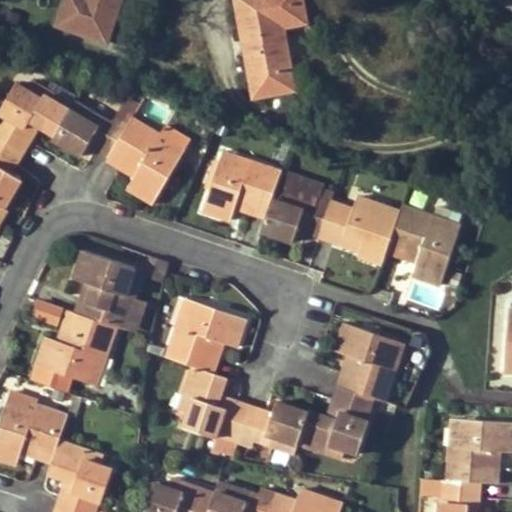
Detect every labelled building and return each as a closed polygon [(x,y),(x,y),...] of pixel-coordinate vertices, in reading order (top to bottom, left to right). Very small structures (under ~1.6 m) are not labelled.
[(65,0),(57,26),(108,43),(122,0),(65,0)] [(307,23),(302,0),(238,0),(256,97),(295,90),(286,38),(279,39),(277,28),(284,27),(307,23)] [(286,38),(284,27),(277,28),(279,39),(286,38)] [(28,91),(42,99),(47,90),(33,82),(28,91)] [(52,82),(47,90),(70,104),(75,96),(52,82)] [(56,135),(74,106),(70,104),(47,90),(42,99),(28,91),(16,84),(0,113),(2,116),(26,129),(31,121),(39,126),(56,135)] [(89,145),(105,118),(76,101),(74,106),(56,135),(54,139),(82,156),(89,145)] [(2,116),(0,119),(0,121),(30,141),(39,126),(31,121),(26,129),(2,116)] [(116,117),(112,123),(96,150),(110,157),(129,125),(116,117)] [(182,156),(158,141),(162,134),(134,117),(129,125),(110,157),(108,160),(121,168),(125,161),(139,171),(136,176),(129,187),(155,203),(182,156)] [(89,145),(96,150),(112,123),(105,118),(89,145)] [(210,126),(216,128),(219,122),(213,119),(210,126)] [(0,138),(23,153),(30,141),(0,121),(0,138)] [(187,149),(162,134),(158,141),(182,156),(187,149)] [(0,155),(16,164),(23,153),(0,138),(0,155)] [(221,160),(247,169),(250,161),(224,152),(221,160)] [(0,166),(11,173),(16,164),(0,155),(0,166)] [(283,172),(250,161),(247,169),(221,160),(203,211),(231,221),(235,208),(238,200),(254,206),(252,213),(267,218),(277,189),(281,177),(283,172)] [(121,168),(136,176),(139,171),(125,161),(121,168)] [(0,204),(6,208),(22,180),(11,173),(0,166),(0,204)] [(277,189),(308,199),(312,187),(281,177),(277,189)] [(294,242),(299,230),(308,199),(277,189),(267,218),(262,232),(294,242)] [(332,201),(319,196),(317,202),(308,233),(320,237),(332,201)] [(365,241),(361,251),(360,255),(384,263),(388,253),(399,217),(387,212),(389,206),(359,196),(354,209),(346,235),(365,241)] [(299,230),(308,233),(317,202),(308,199),(299,230)] [(254,206),(238,200),(235,208),(252,213),(254,206)] [(320,237),(334,242),(338,231),(347,206),(332,201),(320,237)] [(388,253),(403,258),(406,251),(420,256),(418,263),(414,275),(441,285),(460,233),(455,232),(432,224),(435,216),(404,205),(402,211),(399,217),(388,253)] [(338,231),(346,235),(354,209),(347,206),(338,231)] [(399,217),(402,211),(389,206),(387,212),(399,217)] [(435,216),(432,224),(455,232),(461,215),(438,206),(435,216)] [(361,251),(365,241),(346,235),(338,231),(334,242),(361,251)] [(96,284),(90,300),(83,298),(78,313),(117,326),(124,329),(136,297),(127,294),(136,267),(85,250),(76,277),(88,282),(96,284)] [(420,256),(406,251),(403,258),(418,263),(420,256)] [(145,270),(136,267),(127,294),(136,297),(145,270)] [(88,282),(83,298),(90,300),(96,284),(88,282)] [(410,302),(436,306),(439,287),(412,283),(410,302)] [(188,299),(179,325),(187,328),(196,301),(188,299)] [(196,301),(187,328),(179,325),(168,357),(195,366),(215,373),(220,359),(213,356),(219,339),(226,342),(238,346),(248,318),(196,301)] [(78,313),(70,310),(65,325),(73,327),(67,343),(60,341),(48,337),(33,380),(67,391),(73,376),(89,382),(98,355),(106,357),(117,326),(78,313)] [(350,355),(356,357),(351,373),(344,370),(339,386),(375,398),(386,402),(396,369),(387,366),(396,339),(346,322),(337,351),(350,355)] [(67,343),(73,327),(65,325),(60,341),(67,343)] [(220,359),(226,342),(219,339),(213,356),(220,359)] [(405,342),(396,339),(387,366),(396,369),(405,342)] [(97,385),(106,357),(98,355),(89,382),(97,385)] [(351,373),(356,357),(350,355),(344,370),(351,373)] [(215,373),(195,366),(185,395),(195,399),(190,413),(185,426),(217,437),(219,434),(228,408),(220,405),(223,397),(229,378),(215,373)] [(334,399),(370,410),(375,398),(339,386),(334,399)] [(190,413),(195,399),(185,395),(180,409),(190,413)] [(7,404),(33,413),(37,404),(9,396),(7,404)] [(239,402),(223,397),(220,405),(228,408),(219,434),(227,437),(239,402)] [(367,419),(370,410),(334,399),(329,417),(337,419),(341,410),(367,419)] [(252,407),(239,402),(227,437),(240,442),(252,407)] [(309,413),(278,403),(274,414),(264,442),(296,454),(299,443),(309,413)] [(69,415),(37,404),(33,413),(7,404),(0,423),(0,458),(18,465),(22,453),(25,445),(41,450),(39,458),(53,462),(60,440),(69,415)] [(253,447),(256,439),(265,411),(252,407),(240,442),(253,447)] [(341,410),(337,419),(329,417),(311,410),(309,413),(299,443),(332,455),(336,445),(346,449),(360,453),(371,420),(367,419),(341,410)] [(256,439),(264,442),(274,414),(265,411),(256,439)] [(451,447),(459,447),(461,419),(453,418),(451,447)] [(511,421),(461,419),(459,447),(451,447),(449,480),(481,482),(498,483),(499,468),(492,468),(493,450),(501,451),(511,452),(511,421)] [(101,465),(87,460),(90,450),(60,440),(53,462),(49,474),(68,479),(77,482),(74,492),(100,500),(103,502),(114,469),(101,465)] [(41,450),(25,445),(22,453),(39,458),(41,450)] [(342,458),(346,449),(336,445),(332,455),(342,458)] [(104,455),(90,450),(87,460),(101,465),(104,455)] [(499,468),(501,451),(493,450),(492,468),(499,468)] [(169,488),(183,493),(187,483),(173,478),(169,488)] [(97,508),(100,500),(74,492),(77,482),(68,479),(62,497),(97,508)] [(444,479),(443,494),(480,497),(481,482),(449,480),(444,479)] [(209,511),(245,511),(252,493),(220,482),(216,493),(209,511)] [(209,511),(216,493),(187,483),(183,493),(169,488),(155,483),(145,511),(209,511)] [(259,496),(253,511),(269,511),(276,494),(262,489),(259,496)] [(341,511),(342,509),(329,505),(331,498),(302,489),(297,501),(293,511),(341,511)] [(245,511),(253,511),(259,496),(252,493),(245,511)] [(276,494),(269,511),(284,511),(290,498),(276,494)] [(479,511),(480,497),(443,494),(443,504),(470,506),(469,511),(479,511)] [(98,511),(96,511),(97,508),(62,497),(57,510),(62,511),(98,511)] [(284,511),(293,511),(297,501),(290,498),(284,511)] [(342,509),(344,503),(331,498),(329,505),(342,509)] [(469,511),(470,506),(443,504),(439,503),(438,511),(469,511)]
